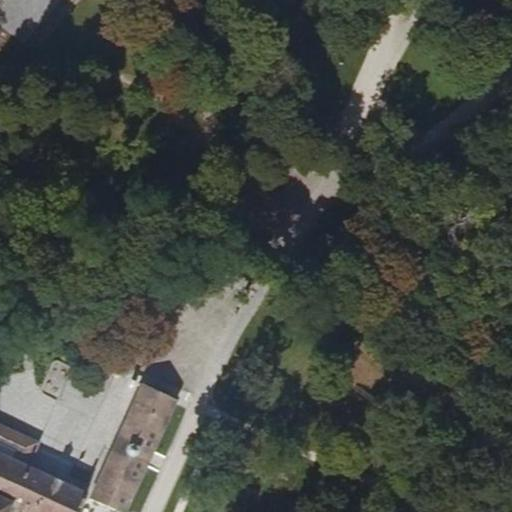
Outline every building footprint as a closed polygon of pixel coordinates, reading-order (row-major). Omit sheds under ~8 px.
[(63,0),(8,0),(0,10),(0,23),(27,45),(63,0)] [(208,123),(214,115),(206,108),(200,116),(208,123)] [(191,143),(182,136),(177,143),(186,150),(191,143)] [(120,511),(122,511),(173,402),(143,387),(92,499),(120,511)] [(0,511),(10,511),(13,507),(23,511),(76,511),(86,494),(26,464),(36,442),(0,424),(0,511)]
